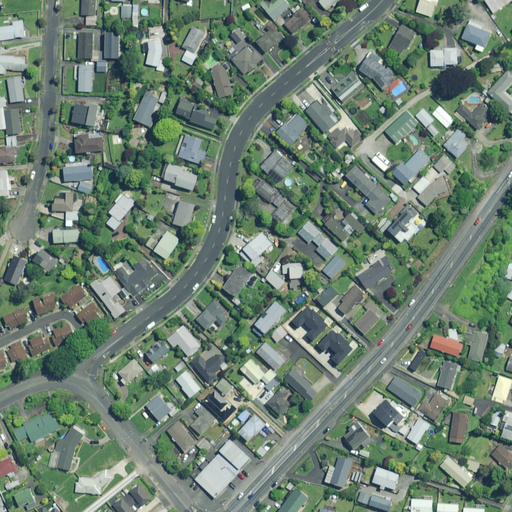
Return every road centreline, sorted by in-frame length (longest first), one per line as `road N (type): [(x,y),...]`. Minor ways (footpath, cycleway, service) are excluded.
road 1 (residential): [(383,0),(251,116),(205,260),(174,297),(96,357)]
road 2 (secondary): [(233,511),(395,343),(511,178)]
road 3 (residential): [(53,0),(49,127),(22,227)]
road 4 (residential): [(191,511),(78,381)]
road 5 (residential): [(0,343),(65,315),(96,357)]
